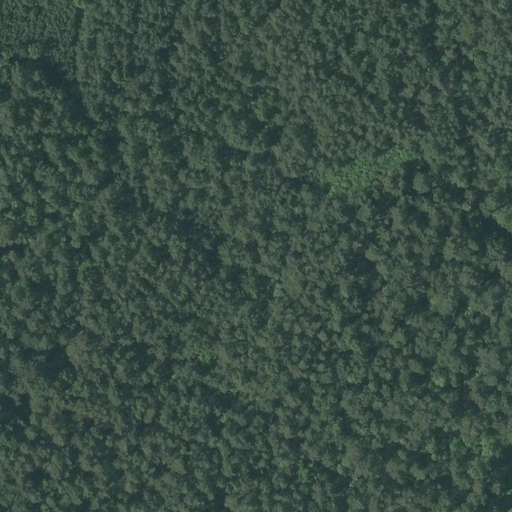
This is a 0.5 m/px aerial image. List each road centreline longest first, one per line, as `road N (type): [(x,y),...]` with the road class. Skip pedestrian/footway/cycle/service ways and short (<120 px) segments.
road 1 (track): [(275,0),(154,141),(51,222),(18,236),(0,233)]
road 2 (track): [(427,0),(470,148),(477,203),(511,234)]
